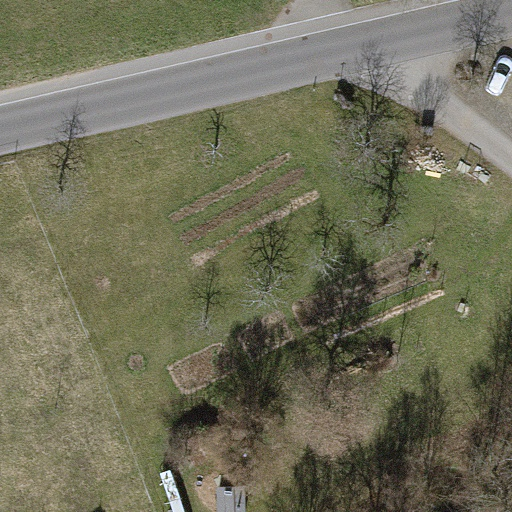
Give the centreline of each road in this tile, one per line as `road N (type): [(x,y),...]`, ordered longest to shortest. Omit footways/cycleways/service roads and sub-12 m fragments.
road 1 (tertiary): [(0,131),(393,40)]
road 2 (residential): [(393,40),(411,83),(511,160)]
road 3 (tertiary): [(393,40),(511,14)]
